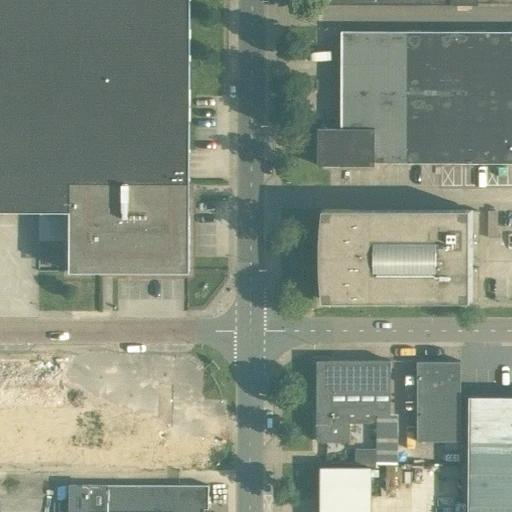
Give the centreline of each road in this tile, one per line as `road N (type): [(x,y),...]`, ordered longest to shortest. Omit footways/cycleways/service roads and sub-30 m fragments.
road 1 (unclassified): [(250,330),(253,0)]
road 2 (unclassified): [(250,330),(511,334)]
road 3 (unknown): [(252,185),(511,188)]
road 4 (unknown): [(511,12),(253,7)]
road 5 (unclassified): [(250,330),(0,331)]
road 6 (unclassified): [(249,511),(250,330)]
